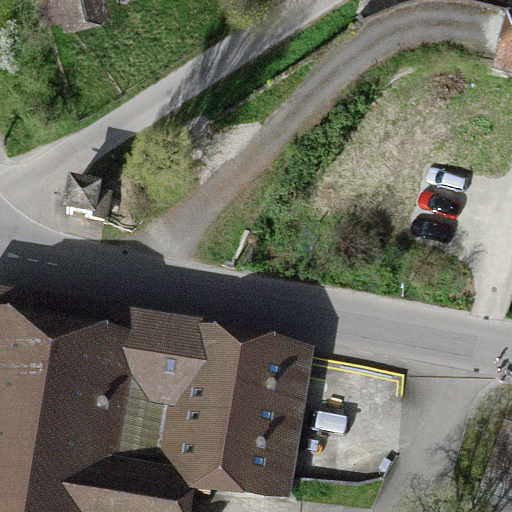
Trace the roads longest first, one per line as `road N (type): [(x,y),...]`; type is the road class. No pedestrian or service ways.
road 1 (unclassified): [(0,268),(511,368)]
road 2 (residential): [(337,0),(98,160),(0,208)]
